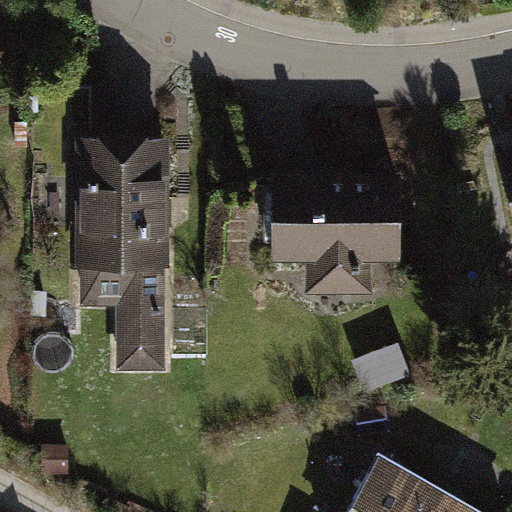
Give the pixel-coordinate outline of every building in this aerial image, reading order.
[(0,137),(18,71),(0,66),(0,137)] [(193,147),(94,150),(101,399),(201,396),(193,147)] [(404,172),(270,176),(274,299),(407,295),(404,172)] [(376,463),(349,511),(437,511),(444,499),(376,463)] [(468,511),(444,499),(437,511),(468,511)]
